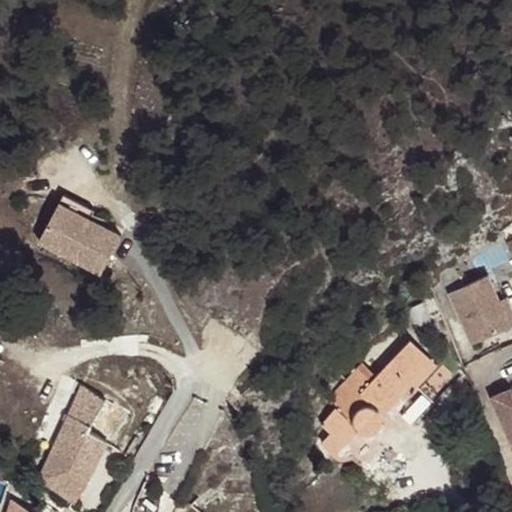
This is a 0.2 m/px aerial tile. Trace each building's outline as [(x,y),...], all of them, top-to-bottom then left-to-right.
[(64,194),(39,242),(101,276),(122,236),(91,219),(95,211),(64,194)] [(510,327),(499,301),(488,276),(449,293),(472,344),(510,327)] [(511,326),(511,311),(505,297),(499,301),(510,327),(511,326)] [(430,321),(422,304),(408,310),(416,328),(430,321)] [(381,416),(412,383),(416,386),(436,365),(409,341),(375,378),(361,365),(346,381),(343,386),(331,405),(335,409),(321,424),(330,433),(322,442),(334,454),(358,428),(359,429),(362,432),(367,433),(370,433),(372,432),(376,431),(378,428),(380,426),(381,422),(382,419),(381,416)] [(343,386),(346,381),(327,401),(331,405),(343,386)] [(511,388),(493,396),(511,441),(511,388)] [(86,483),(108,443),(128,414),(106,399),(92,425),(74,416),(65,424),(59,437),(58,438),(48,461),(67,470),(86,483)] [(86,483),(67,470),(57,489),(77,501),(86,483)] [(52,486),(57,476),(47,471),(42,481),(52,486)] [(152,511),(136,500),(133,507),(132,511),(152,511)] [(8,511),(29,511),(12,501),(8,511)] [(506,511),(505,510),(501,506),(497,502),(490,511),(506,511)]
